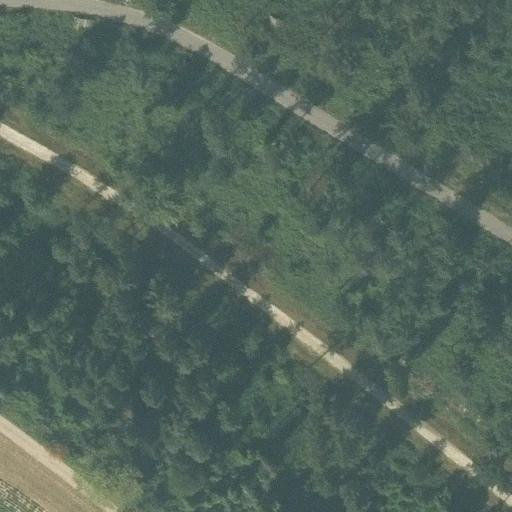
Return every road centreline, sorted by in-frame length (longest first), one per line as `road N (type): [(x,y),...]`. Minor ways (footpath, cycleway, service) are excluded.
road 1 (track): [(0,136),(191,253),(503,511)]
road 2 (track): [(0,1),(66,6),(148,27),(235,65),(511,240)]
road 3 (track): [(118,511),(0,422)]
